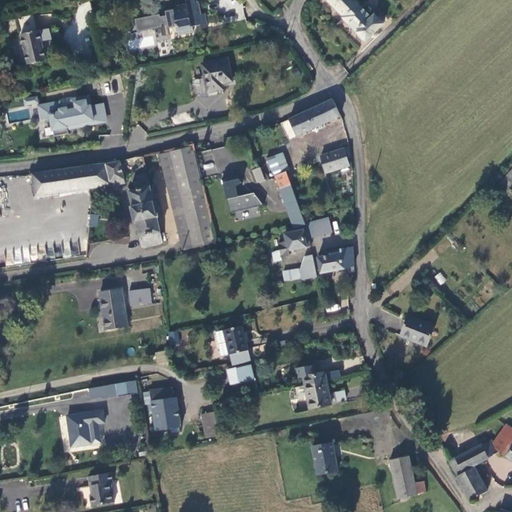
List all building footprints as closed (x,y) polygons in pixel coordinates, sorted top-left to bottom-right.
[(177,9),(166,11),(167,18),(162,19),(161,17),(137,22),(139,34),(164,29),(163,27),(176,24),(178,33),(194,30),(193,27),(206,24),(204,14),(200,15),(196,0),(187,0),(186,0),(188,5),(177,7),(177,9)] [(344,20),(365,42),(385,25),(377,16),(373,18),(360,5),(361,3),(357,0),(328,0),(344,17),(344,20)] [(17,16),(27,65),(46,61),(34,13),(17,16)] [(229,58),(202,65),(208,92),(223,89),(222,83),(233,81),(229,58)] [(80,127),(94,124),(90,108),(88,98),(70,102),(72,112),(67,113),(66,111),(61,112),(59,105),(38,109),(41,122),(50,120),(55,139),(69,136),(68,132),(67,128),(79,125),(80,127)] [(334,100),(290,119),(296,135),(341,117),(334,100)] [(102,106),(90,108),(94,124),(80,127),(79,125),(67,128),(68,132),(106,124),(102,106)] [(195,142),(159,150),(184,251),(219,243),(203,178),(195,142)] [(352,156),(351,147),(320,156),(325,172),(351,165),(349,157),(352,156)] [(142,154),(120,159),(121,167),(143,163),(142,154)] [(120,159),(33,174),(36,196),(89,189),(112,185),(112,182),(124,180),(121,167),(120,159)] [(295,228),(306,224),(304,217),(289,176),(292,175),(286,161),(271,165),(277,181),(273,183),(275,188),(279,187),(288,210),(295,228)] [(268,178),(263,168),(254,172),(258,182),(268,178)] [(143,248),(164,243),(159,226),(161,225),(159,212),(163,211),(161,200),(155,202),(148,172),(137,175),(140,189),(130,191),(133,207),(131,207),(135,223),(137,223),(143,248)] [(511,172),(502,183),(508,190),(511,186),(511,172)] [(243,181),(237,174),(223,176),(231,212),(233,212),(259,206),(265,204),(255,191),(239,195),(237,186),(243,181)] [(330,219),(309,224),(312,238),(333,233),(330,219)] [(307,226),(302,227),(303,230),(286,234),(287,242),(279,243),(280,250),(282,259),(290,258),(289,250),(311,245),(307,226)] [(356,266),(353,248),(337,250),(337,253),(317,257),(321,273),(356,266)] [(317,275),(313,255),(298,258),(300,267),(284,271),(286,282),(317,275)] [(440,272),(434,277),(440,285),(447,280),(440,272)] [(129,291),(131,306),(152,303),(151,289),(129,291)] [(101,293),(104,316),(126,312),(122,290),(101,293)] [(104,316),(106,330),(128,327),(126,312),(104,316)] [(435,327),(409,317),(400,335),(410,339),(409,340),(427,347),(435,327)] [(224,330),(230,354),(249,349),(243,325),(224,330)] [(230,354),(224,330),(216,331),(222,356),(230,354)] [(179,332),(168,331),(168,345),(178,345),(179,332)] [(249,349),(230,354),(233,366),(240,364),(249,362),(252,362),(249,349)] [(253,379),(249,362),(240,364),(241,369),(228,373),(228,374),(235,373),(237,382),(253,379)] [(315,364),(296,369),(298,378),(303,377),(305,386),(326,381),(324,372),(317,374),(315,364)] [(167,387),(165,378),(149,381),(153,406),(157,431),(169,428),(180,427),(181,427),(175,387),(170,386),(167,387)] [(153,406),(149,381),(143,382),(145,397),(148,398),(150,407),(153,406)] [(326,381),(305,386),(306,391),(310,410),(332,405),(331,403),(329,393),(326,381)] [(115,383),(106,385),(108,395),(108,398),(117,396),(115,383)] [(106,385),(88,389),(90,399),(108,395),(106,385)] [(344,390),(329,393),(331,403),(346,400),(344,390)] [(217,430),(214,410),(203,412),(205,433),(217,430)] [(104,411),(68,416),(73,447),(93,444),(93,443),(91,425),(95,424),(106,423),(104,411)] [(497,450),(511,460),(511,427),(507,424),(495,443),(492,440),(449,462),(457,475),(495,455),(497,450)] [(182,433),(180,427),(169,428),(170,435),(182,433)] [(206,438),(218,435),(217,430),(205,433),(206,438)] [(332,443),(314,447),(319,474),(339,470),(332,443)] [(411,458),(391,461),(400,498),(428,493),(423,466),(413,468),(411,458)] [(477,468),(458,478),(470,501),(488,491),(489,489),(496,485),(489,472),(481,475),(477,468)] [(112,470),(87,474),(88,483),(91,482),(93,494),(90,494),(91,505),(113,501),(111,480),(113,479),(112,470)]
